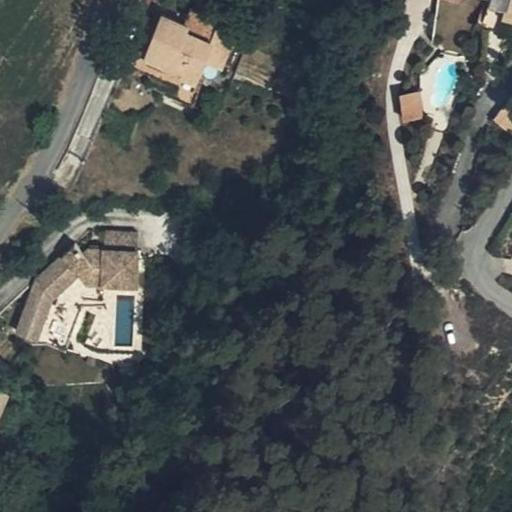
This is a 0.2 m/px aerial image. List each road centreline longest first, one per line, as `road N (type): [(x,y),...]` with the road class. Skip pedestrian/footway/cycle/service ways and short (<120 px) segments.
road 1 (residential): [(0,235),(73,112),(111,0)]
road 2 (unclassified): [(511,305),(483,285),(471,258),(511,184)]
